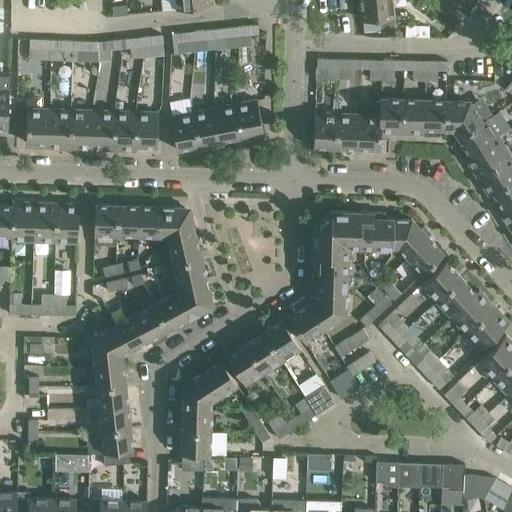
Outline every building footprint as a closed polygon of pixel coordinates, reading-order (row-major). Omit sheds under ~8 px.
[(208,0),(175,0),(177,8),(209,5),(208,0)] [(360,0),(362,20),(363,20),(381,18),(382,27),(396,25),(392,0),(360,0)] [(435,0),(434,2),(439,6),(444,10),(459,23),(466,14),(472,7),(464,0),(435,0)] [(113,6),(114,15),(128,14),(127,4),(113,6)] [(381,18),(363,20),(364,30),(382,28),(382,27),(381,18)] [(258,23),(236,26),(238,46),(251,44),(250,34),(259,33),(258,23)] [(404,24),(404,36),(428,36),(428,24),(404,24)] [(236,26),(215,28),(216,37),(225,36),(226,47),(238,46),(236,26)] [(215,28),(189,30),(191,51),(208,49),(207,38),(216,37),(215,28)] [(191,51),(189,30),(172,32),(174,52),(191,51)] [(162,33),(145,35),(147,55),(164,53),(162,43),(163,43),(162,33)] [(145,35),(123,38),(124,47),(130,47),(131,57),(147,55),(145,35)] [(30,38),(30,47),(51,48),(52,38),(42,38),(30,38)] [(51,48),(51,59),(61,59),(73,59),(73,39),(52,38),(51,48)] [(98,40),(100,60),(118,58),(117,48),(124,47),(123,38),(98,40)] [(73,59),(100,60),(98,40),(73,39),(73,59)] [(316,75),(339,75),(339,58),(318,57),(318,66),(316,66),(316,75)] [(351,67),(361,67),(361,58),(339,58),(339,75),(351,75),(351,67)] [(370,78),(383,79),(383,59),(361,58),(361,67),(371,68),(370,78)] [(404,69),(405,69),(405,59),(383,59),(383,79),(404,79),(404,69)] [(413,79),(426,79),(427,60),(405,59),(405,69),(413,69),(413,79)] [(427,60),(426,79),(438,80),(438,69),(447,69),(448,60),(427,60)] [(0,128),(8,128),(9,89),(10,75),(8,75),(0,75),(0,128)] [(381,131),(403,132),(404,98),(382,97),(382,114),(381,131)] [(424,133),(424,128),(425,99),(404,98),(403,132),(424,133)] [(257,99),(236,103),(242,136),(264,132),(257,99)] [(424,128),(446,129),(447,99),(425,99),(424,128)] [(454,129),(458,137),(483,121),(483,120),(470,100),(449,99),(447,99),(446,129),(449,129),(454,129)] [(236,103),(214,107),(221,140),(242,136),(236,103)] [(26,141),(48,142),(49,108),(27,107),(26,141)] [(214,107),(192,111),(199,145),(221,140),(214,107)] [(48,147),(70,148),(72,109),(49,108),(48,142),(48,147)] [(70,148),(92,148),(93,109),(72,109),(70,148)] [(92,148),(114,149),(115,110),(93,109),(92,148)] [(115,110),(114,149),(136,149),(136,145),(137,110),(115,110)] [(159,111),(137,110),(136,145),(158,145),(159,111)] [(199,145),(192,111),(171,115),(177,149),(199,145)] [(314,146),(336,147),(337,113),(315,112),(314,146)] [(336,147),(358,147),(359,113),(337,113),(336,147)] [(359,113),(358,147),(380,148),(381,131),(382,114),(359,113)] [(499,136),(487,117),(483,120),(483,121),(458,137),(470,155),(499,136)] [(466,158),(478,176),(510,155),(499,136),(470,155),(466,158)] [(478,176),(489,194),(493,191),(511,179),(511,157),(510,155),(478,176)] [(511,204),(511,179),(493,191),(505,210),(511,204)] [(12,205),(11,235),(11,239),(33,240),(35,201),(13,200),(12,205)] [(57,202),(35,201),(33,240),(56,241),(57,202)] [(79,203),(57,202),(56,241),(78,242),(79,203)] [(94,233),(116,233),(117,204),(95,203),(94,233)] [(12,205),(0,204),(0,234),(11,235),(12,205)] [(116,233),(137,234),(138,205),(117,204),(116,233)] [(501,212),(511,230),(511,204),(505,210),(501,212)] [(137,234),(158,235),(159,206),(138,205),(137,234)] [(158,235),(158,242),(191,235),(190,230),(195,229),(192,217),(187,218),(185,206),(159,206),(158,235)] [(332,210),(314,227),(348,245),(398,247),(423,272),(444,252),(412,218),(373,217),(374,211),(332,210)] [(317,298),(308,304),(325,329),(346,315),(348,245),(314,227),(312,269),(318,269),(317,298)] [(168,243),(173,262),(201,256),(196,234),(191,235),(158,242),(161,245),(168,243)] [(170,283),(168,287),(201,279),(206,278),(201,256),(173,262),(177,282),(170,283)] [(141,257),(129,260),(131,269),(143,266),(141,257)] [(421,284),(436,299),(461,276),(446,260),(421,284)] [(115,263),(117,272),(125,271),(123,262),(115,263)] [(117,272),(115,263),(103,266),(105,275),(117,272)] [(11,266),(0,265),(0,267),(5,279),(11,279),(11,266)] [(147,281),(145,272),(132,275),(134,284),(147,281)] [(436,299),(450,315),(475,292),(461,276),(436,299)] [(126,277),(118,278),(120,287),(128,286),(126,277)] [(120,287),(118,278),(107,281),(109,290),(120,287)] [(168,287),(172,293),(186,320),(208,308),(205,296),(210,295),(208,283),(203,284),(201,279),(168,287)] [(383,286),(395,299),(401,292),(389,280),(383,286)] [(450,315),(466,332),(494,305),(479,289),(475,292),(450,315)] [(31,313),(53,313),(54,293),(42,293),(42,304),(31,304),(31,313)] [(54,293),(53,313),(76,314),(76,305),(74,305),(75,293),(54,293)] [(172,293),(153,303),(167,330),(186,320),(172,293)] [(385,295),(373,307),(379,313),(391,302),(385,295)] [(19,312),(31,313),(31,304),(19,303),(19,312)] [(153,303),(134,313),(148,339),(167,330),(153,303)] [(325,329),(308,304),(290,316),(306,341),(325,329)] [(494,305),(466,332),(481,348),(510,322),(494,305)] [(379,313),(373,307),(360,318),(366,325),(379,313)] [(134,313),(116,323),(129,349),(148,339),(134,313)] [(385,331),(394,340),(408,326),(400,317),(392,324),(385,317),(378,324),(385,331)] [(283,320),(264,332),(283,360),(302,348),(283,320)] [(91,336),(94,365),(123,362),(122,353),(129,349),(116,323),(91,336)] [(402,349),(409,356),(416,350),(409,343),(417,335),(408,326),(394,340),(402,349)] [(335,346),(341,355),(369,337),(363,327),(335,346)] [(264,332),(246,344),(264,372),(283,360),(264,332)] [(478,361),(493,378),(511,360),(511,341),(506,335),(478,361)] [(33,342),(33,352),(42,352),(42,342),(33,342)] [(416,363),(424,372),(439,358),(424,342),(416,350),(409,356),(416,363)] [(264,372),(246,344),(227,356),(246,384),(264,372)] [(347,365),(349,368),(353,374),(376,360),(369,350),(347,365)] [(439,358),(424,372),(432,380),(439,388),(454,374),(439,358)] [(222,359),(205,370),(221,395),(238,384),(222,359)] [(509,394),(511,391),(511,360),(493,378),(509,394)] [(94,365),(96,384),(125,381),(123,362),(94,365)] [(353,374),(349,368),(330,380),(341,397),(349,392),(349,391),(360,384),(353,374)] [(182,391),(182,400),(211,401),(221,395),(205,370),(202,372),(204,376),(201,379),(198,374),(189,380),(192,385),(182,391)] [(30,375),(29,385),(39,385),(39,376),(30,375)] [(444,393),(459,410),(466,403),(459,396),(467,388),(459,379),(444,393)] [(96,384),(99,407),(128,404),(125,381),(96,384)] [(306,396),(316,413),(335,401),(324,384),(306,396)] [(29,385),(29,395),(30,395),(38,395),(39,385),(29,385)] [(182,400),(182,418),(211,419),(211,409),(211,401),(182,400)] [(467,417),(475,425),(490,411),(482,402),(473,411),(466,403),(459,410),(467,417)] [(242,408),(263,440),(270,435),(250,403),(242,408)] [(99,407),(101,430),(130,427),(128,404),(99,407)] [(490,411),(475,425),(483,434),(489,441),(496,434),(489,427),(498,420),(490,411)] [(301,412),(294,417),(299,425),(306,420),(301,412)] [(299,425),(294,417),(285,423),(279,413),(268,421),(279,438),(299,425)] [(29,418),(29,428),(38,428),(38,418),(29,418)] [(182,418),(181,435),(210,436),(211,419),(182,418)] [(130,427),(101,430),(104,451),(129,449),(133,448),(130,427)] [(29,428),(28,437),(37,438),(38,428),(29,428)] [(210,436),(181,435),(181,452),(210,453),(210,436)] [(506,449),(511,452),(511,437),(510,441),(501,436),(496,444),(505,449),(506,449)] [(129,449),(104,451),(105,465),(130,462),(129,449)] [(205,455),(205,468),(213,468),(213,455),(205,455)] [(386,485),(398,485),(399,461),(377,460),(377,461),(376,481),(386,481),(386,485)] [(411,478),(419,479),(420,461),(399,461),(398,485),(399,485),(399,484),(411,484),(411,482),(411,478)] [(419,485),(442,486),(443,462),(420,461),(419,479),(419,485)] [(449,488),(463,489),(464,463),(443,462),(442,486),(449,486),(449,488)] [(483,496),(484,497),(495,477),(477,474),(465,474),(465,463),(464,463),(463,489),(463,495),(483,496)] [(0,473),(0,511),(17,511),(17,500),(18,490),(5,490),(6,473),(0,473)] [(484,497),(503,508),(511,492),(511,486),(495,477),(484,497)] [(89,497),(88,510),(88,511),(123,511),(124,499),(121,499),(122,489),(101,489),(101,497),(89,497)] [(511,511),(511,492),(503,508),(511,511)] [(30,500),(17,500),(17,511),(52,511),(53,497),(30,496),(30,500)] [(236,511),(237,497),(202,496),(202,506),(201,511),(236,511)] [(77,497),(53,497),(52,511),(88,511),(88,510),(76,510),(77,497)] [(271,511),(271,508),(260,508),(260,502),(256,498),(237,497),(236,511),(271,511)] [(147,511),(148,500),(124,499),(123,511),(147,511)] [(305,511),(306,499),(272,499),(271,508),(271,511),(305,511)] [(306,499),(305,511),(340,511),(341,500),(306,499)]
